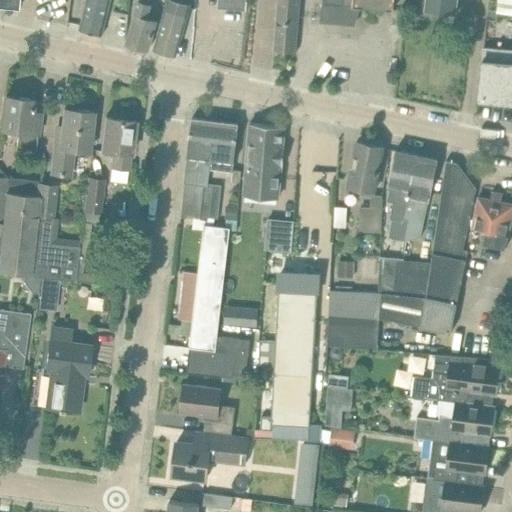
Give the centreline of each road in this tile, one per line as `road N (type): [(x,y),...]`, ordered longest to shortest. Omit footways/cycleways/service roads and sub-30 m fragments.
road 1 (residential): [(124,500),(176,75)]
road 2 (residential): [(511,148),(176,75)]
road 3 (residential): [(176,75),(0,35)]
road 4 (residential): [(124,500),(0,482)]
